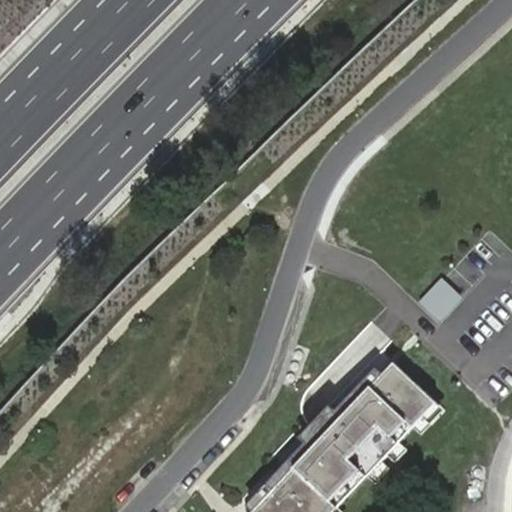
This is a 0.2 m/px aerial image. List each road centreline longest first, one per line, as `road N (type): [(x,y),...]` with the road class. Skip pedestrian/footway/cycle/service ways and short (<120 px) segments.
road 1 (residential): [(137,511),(252,383),(317,201),(345,151),(511,0)]
road 2 (motorway): [(0,244),(238,0)]
road 3 (motorway): [(142,0),(0,147)]
